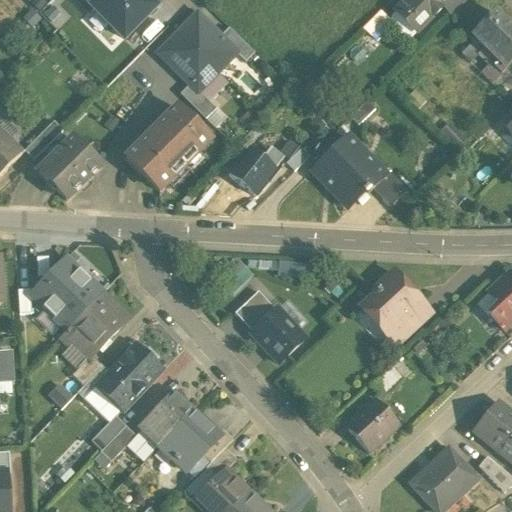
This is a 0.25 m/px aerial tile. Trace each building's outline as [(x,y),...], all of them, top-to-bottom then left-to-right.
[(82,0),(91,9),(99,0),(82,0)] [(155,9),(145,0),(99,0),(91,9),(123,41),(155,9)] [(408,0),(394,14),(406,25),(412,20),(421,29),(430,19),(431,20),(442,10),(441,9),(449,0),(408,0)] [(449,0),(441,9),(442,10),(450,16),(462,4),(457,0),(449,0)] [(494,14),(472,37),(484,50),(507,27),(494,14)] [(217,75),(237,55),(220,39),(197,16),(177,36),(217,75)] [(511,32),(507,27),(484,50),(498,64),(505,71),(511,64),(511,32)] [(229,31),(220,39),(237,55),(246,63),(254,55),(229,31)] [(199,94),(217,75),(177,36),(158,57),(189,87),(198,95),(199,94)] [(505,71),(498,64),(494,68),(501,75),(505,71)] [(494,68),(485,67),(479,73),(491,85),(501,75),(494,68)] [(189,87),(180,97),(206,122),(216,111),(199,94),(198,95),(189,87)] [(364,103),(347,120),(355,128),(372,111),(364,103)] [(210,143),(176,110),(126,161),(159,194),(210,143)] [(53,123),(44,133),(53,142),(63,132),(53,123)] [(44,133),(24,153),(33,162),(53,142),(44,133)] [(0,135),(0,177),(21,157),(0,135)] [(356,152),(344,139),(309,173),(347,212),(361,198),(363,200),(370,193),(384,179),(362,157),(366,152),(361,147),(356,152)] [(72,140),(38,175),(66,203),(100,169),(72,140)] [(299,151),(283,166),(292,175),(307,159),(299,151)] [(260,163),(247,154),(227,179),(251,198),(271,173),(260,163)] [(279,163),(267,154),(260,163),(271,173),(279,163)] [(404,193),(387,176),(384,179),(370,193),(387,210),(404,193)] [(65,262),(48,280),(84,315),(101,296),(65,262)] [(420,305),(393,276),(372,295),(375,297),(360,310),(385,337),(420,305)] [(511,277),(507,277),(488,295),(499,307),(489,316),(504,332),(511,324),(511,277)] [(66,333),(84,315),(48,280),(30,299),(66,333)] [(31,315),(29,292),(17,293),(19,316),(31,315)] [(257,293),(235,313),(252,333),(275,313),(257,293)] [(66,333),(63,336),(88,360),(89,361),(91,359),(127,320),(101,296),(84,315),(66,333)] [(420,305),(385,337),(395,348),(430,316),(420,305)] [(252,333),(280,364),(305,341),(278,310),(275,313),(252,333)] [(134,348),(96,388),(123,414),(161,373),(134,348)] [(0,357),(0,384),(12,384),(10,356),(0,357)] [(88,360),(70,379),(82,389),(101,369),(91,359),(89,361),(88,360)] [(389,371),(369,390),(379,401),(399,382),(389,371)] [(174,396),(141,432),(159,448),(192,413),(174,396)] [(373,403),(343,430),(366,456),(396,429),(373,403)] [(511,418),(497,407),(474,435),(511,465),(511,418)] [(219,439),(192,413),(159,448),(187,475),(202,459),(220,440),(219,439)] [(114,419),(91,444),(101,454),(125,429),(114,419)] [(101,454),(100,455),(110,465),(135,439),(125,429),(101,454)] [(224,435),(219,439),(220,440),(202,459),(210,467),(224,452),(233,444),(224,435)] [(210,467),(207,471),(217,481),(226,472),(227,473),(236,463),(224,452),(210,467)] [(448,453),(411,488),(434,511),(444,511),(475,483),(448,453)] [(7,456),(0,456),(0,475),(5,475),(8,475),(7,456)] [(511,485),(511,482),(485,460),(477,470),(502,496),(511,485)] [(217,481),(196,502),(206,511),(233,511),(249,495),(227,473),(226,472),(217,481)] [(265,511),(249,495),(233,511),(265,511)]
